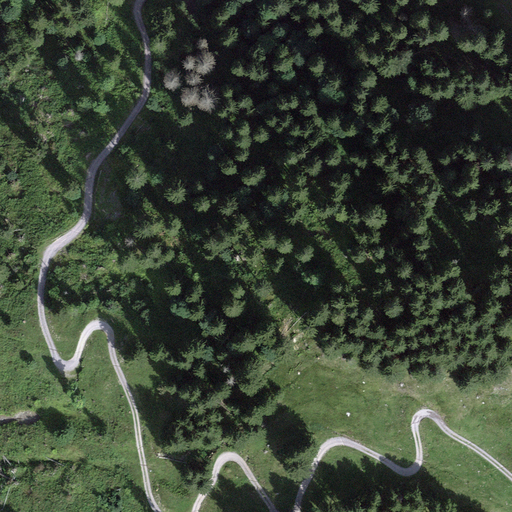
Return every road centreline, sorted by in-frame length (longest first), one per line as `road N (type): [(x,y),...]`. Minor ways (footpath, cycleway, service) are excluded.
road 1 (track): [(141,0),(145,85),(93,172),(84,226),(47,258),(41,304),(58,372),(71,369),(95,322),(109,324),(160,511)]
road 2 (track): [(196,511),(225,453),(236,456),(271,511),(290,508),(330,444),(350,444),(390,466),(413,464),(420,413),(511,479)]
